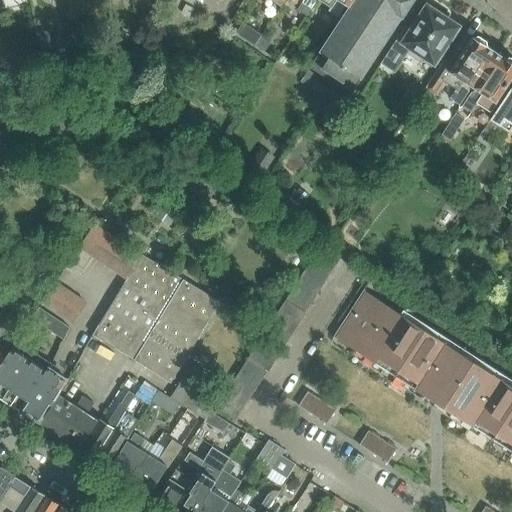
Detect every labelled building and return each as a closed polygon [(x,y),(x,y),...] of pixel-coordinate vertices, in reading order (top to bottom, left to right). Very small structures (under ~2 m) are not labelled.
[(304,5),(297,16),(304,20),(317,0),(304,0),(302,4),(304,5)] [(354,0),(350,7),(310,67),(351,94),(401,18),(402,18),(414,0),(354,0)] [(317,0),(335,11),(341,1),(350,7),(354,0),(317,0)] [(406,27),(380,65),(395,74),(410,51),(418,57),(417,58),(416,61),(417,64),(418,67),(421,70),(423,71),(416,82),(427,89),(433,79),(445,62),(445,61),(438,56),(458,28),(445,20),(448,16),(435,8),(432,11),(428,8),(412,31),(406,27)] [(262,35),(243,23),(236,33),(255,46),(262,35)] [(474,39),(472,37),(453,67),(445,62),(433,79),(443,86),(446,82),(456,89),(450,99),(461,106),(495,54),(491,52),(492,51),(488,48),(486,42),(479,37),(474,39)] [(41,51),(27,54),(32,75),(46,73),(41,51)] [(500,57),(495,54),(461,106),(471,113),(477,103),(491,112),(511,80),(511,58),(510,57),(504,58),(500,57)] [(17,68),(6,70),(8,80),(19,78),(17,68)] [(346,101),(305,74),(300,82),(342,108),(346,101)] [(511,86),(485,128),(481,134),(487,138),(490,132),(492,133),(497,125),(500,127),(501,126),(509,131),(511,126),(511,86)] [(419,99),(408,92),(394,114),(405,121),(419,99)] [(65,123),(42,105),(21,130),(32,139),(30,141),(36,146),(30,154),(37,159),(65,123)] [(456,114),(441,136),(450,142),(464,120),(456,114)] [(106,233),(94,226),(79,248),(91,256),(106,233)] [(118,241),(106,233),(91,256),(103,263),(118,241)] [(130,249),(118,241),(103,263),(115,271),(130,249)] [(317,253),(337,265),(342,256),(323,244),(317,253)] [(141,256),(130,249),(115,271),(126,279),(141,256)] [(311,262),(331,274),(337,265),(317,253),(311,262)] [(142,255),(141,256),(93,335),(171,383),(220,302),(142,255)] [(305,271),(325,284),(331,274),(311,262),(305,271)] [(299,280),(319,293),(325,284),(305,271),(299,280)] [(293,289),(313,302),(319,293),(299,280),(293,289)] [(66,289),(56,282),(42,302),(52,309),(66,289)] [(76,296),(66,289),(52,309),(62,316),(76,296)] [(287,299),(307,311),(313,302),(293,289),(287,299)] [(334,337),(511,451),(511,385),(364,290),(334,337)] [(76,296),(62,316),(72,322),(86,302),(76,296)] [(281,308),(301,321),(307,312),(307,311),(287,299),(281,308)] [(70,328),(39,307),(32,318),(64,340),(70,328)] [(301,321),(281,308),(275,318),(295,331),(301,321)] [(295,331),(275,318),(268,328),(288,341),(295,331)] [(0,397),(19,410),(65,341),(33,319),(11,351),(8,356),(0,367),(0,397)] [(0,342),(11,327),(3,321),(0,325),(0,366),(11,351),(0,344),(0,342)] [(268,328),(262,338),(282,351),(288,341),(268,328)] [(275,360),(282,351),(262,338),(255,347),(275,360)] [(268,370),(275,361),(275,360),(255,347),(249,357),(268,370)] [(249,357),(243,367),(262,380),(268,370),(249,357)] [(20,411),(40,424),(59,395),(57,394),(67,380),(49,367),(20,409),(21,409),(20,411)] [(243,367),(236,377),(256,389),(262,380),(243,367)] [(236,377),(230,386),(250,399),(256,389),(236,377)] [(159,389),(145,380),(138,392),(152,401),(159,389)] [(214,407),(179,385),(171,397),(206,420),(211,412),(214,407)] [(230,386),(224,396),(243,408),(250,399),(230,386)] [(152,401),(151,401),(173,414),(180,403),(171,398),(171,397),(159,389),(152,401)] [(303,399),(317,408),(322,400),(308,391),(303,399)] [(100,419),(81,450),(95,460),(120,421),(127,409),(126,409),(134,396),(129,393),(120,405),(119,404),(107,423),(100,419)] [(77,406),(59,395),(40,424),(80,449),(98,421),(88,414),(94,404),(83,396),(77,406)] [(243,408),(224,396),(217,406),(237,418),(243,408)] [(299,406),(313,415),(317,408),(303,399),(299,406)] [(317,408),(332,417),(336,410),(322,400),(317,408)] [(317,408),(313,415),(327,424),(332,417),(317,408)] [(172,439),(184,447),(188,442),(195,430),(198,432),(206,420),(190,410),(172,439)] [(205,423),(223,433),(229,423),(211,412),(206,420),(207,420),(205,423)] [(127,425),(120,421),(95,460),(110,469),(128,441),(129,438),(122,433),(127,425)] [(364,438),(378,447),(383,440),(369,431),(364,438)] [(129,442),(128,441),(110,469),(128,480),(137,465),(140,467),(148,454),(139,448),(145,439),(135,433),(129,442)] [(378,447),(364,438),(359,445),(373,454),(378,447)] [(128,480),(150,494),(180,446),(170,439),(157,459),(148,454),(140,467),(137,465),(128,480)] [(282,455),(285,450),(269,439),(257,460),(272,471),(282,455)] [(383,440),(378,447),(392,456),(397,449),(383,440)] [(177,511),(199,511),(206,502),(203,501),(237,448),(238,445),(232,441),(216,466),(205,459),(198,470),(203,473),(177,511)] [(378,447),(373,454),(388,463),(392,456),(378,447)] [(206,502),(199,511),(222,511),(236,491),(227,485),(239,466),(233,462),(241,450),(237,448),(203,501),(206,502)] [(272,471),(287,481),(298,465),(282,455),(272,471)] [(1,468),(0,468),(0,501),(15,477),(1,468)] [(157,499),(177,511),(203,473),(198,470),(192,479),(177,470),(158,498),(157,499)] [(0,511),(2,511),(7,507),(15,511),(31,487),(15,477),(0,501),(0,511)] [(35,511),(45,496),(31,487),(15,511),(14,511),(35,511)] [(236,491),(222,511),(243,511),(247,505),(254,496),(248,491),(244,497),(236,491)] [(265,511),(276,511),(287,496),(279,491),(268,509),(265,511)] [(35,511),(55,511),(60,505),(45,496),(35,511)]
